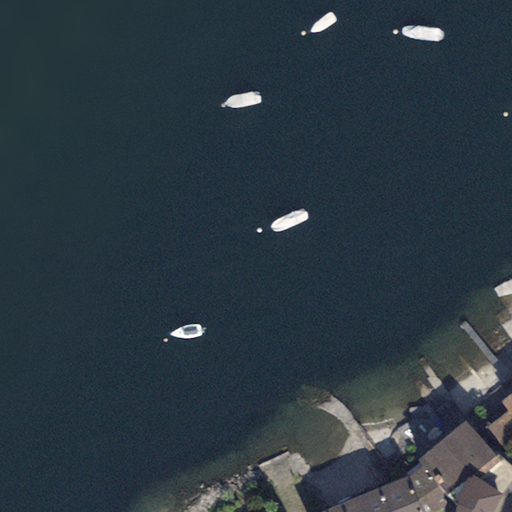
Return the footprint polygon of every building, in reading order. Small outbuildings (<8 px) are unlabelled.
[(511,393),(502,402),(509,410),(487,428),(506,450),(511,445),(511,393)] [(497,455),(464,420),(416,460),(419,464),(405,474),(407,478),(423,511),(436,511),(452,501),(447,495),(472,474),(497,455)] [(511,467),(497,455),(472,474),(507,497),(511,490),(511,467)] [(500,511),(507,497),(472,474),(447,495),(452,501),(455,505),(455,511),(500,511)] [(423,511),(407,478),(324,511),(423,511)]
